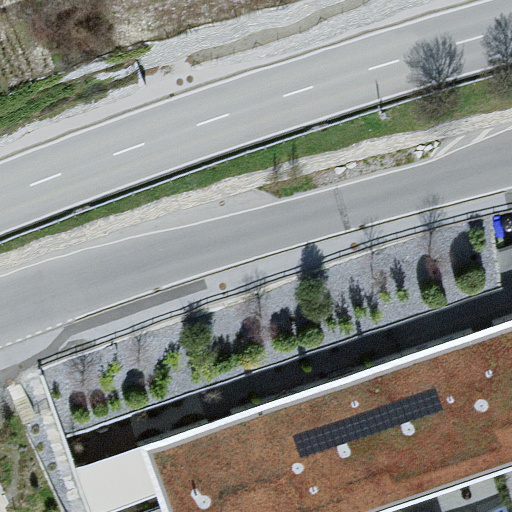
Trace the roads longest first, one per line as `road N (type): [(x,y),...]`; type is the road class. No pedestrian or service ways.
road 1 (tertiary): [(0,196),(272,98),(511,27)]
road 2 (tertiary): [(0,309),(188,244),(511,157)]
